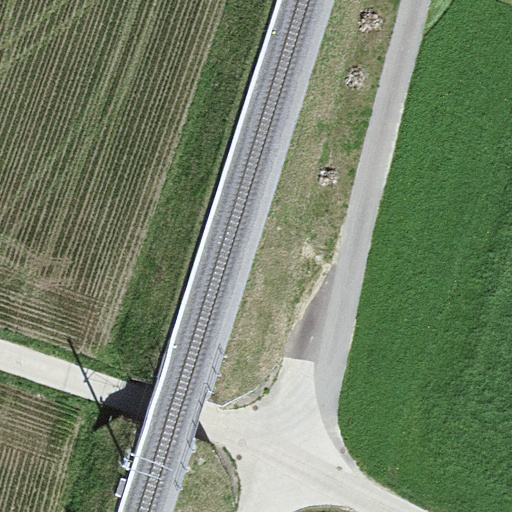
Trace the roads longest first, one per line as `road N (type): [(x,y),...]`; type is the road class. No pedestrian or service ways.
road 1 (track): [(398,0),(332,203),(294,454)]
road 2 (track): [(102,390),(294,454)]
road 3 (track): [(413,511),(294,454)]
